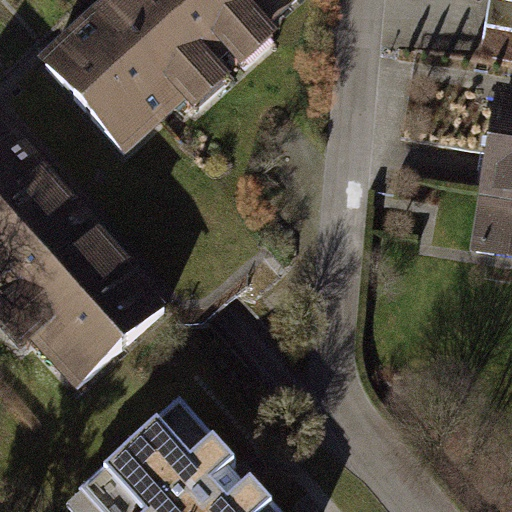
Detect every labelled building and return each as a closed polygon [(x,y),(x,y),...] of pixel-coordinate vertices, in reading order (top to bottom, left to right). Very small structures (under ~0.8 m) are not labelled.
[(120,0),(43,67),(124,166),(310,0),(120,0)] [(511,0),(493,0),(484,61),(511,64),(511,0)] [(511,104),(485,101),(475,171),(464,244),(511,250),(511,104)] [(0,133),(0,352),(55,420),(168,315),(87,228),(0,133)] [(273,511),(247,482),(180,405),(59,511),(273,511)]
